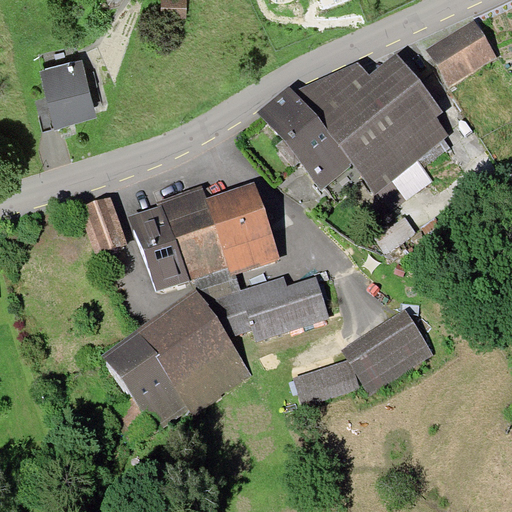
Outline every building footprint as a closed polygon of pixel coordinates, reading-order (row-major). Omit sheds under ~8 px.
[(186,0),(161,0),(161,17),(186,18),(186,0)] [(474,20),(426,49),(449,87),(497,58),(474,20)] [(289,86),(258,112),(321,191),(352,164),(376,196),(450,135),(437,117),(444,113),(397,54),(370,75),(358,60),(294,91),(289,86)] [(82,60),(39,71),(54,128),(97,117),(82,60)] [(207,197),(205,198),(229,268),(232,277),(236,275),(282,260),(255,181),(207,197)] [(159,206),(129,217),(157,291),(190,279),(191,281),(196,279),(229,268),(205,198),(207,197),(202,187),(156,201),(159,206)] [(111,195),(79,206),(95,253),(127,243),(111,195)] [(229,268),(196,279),(199,293),(228,339),(252,330),(256,342),(330,319),(317,276),(288,286),(284,276),(241,290),(236,275),(232,277),(229,268)] [(199,293),(196,289),(101,356),(157,433),(189,410),(194,417),(252,376),(228,339),(199,293)] [(434,353),(406,310),(341,352),(346,360),(355,374),(369,395),(434,353)] [(346,360),(294,378),(304,410),(360,389),(355,374),(346,360)]
